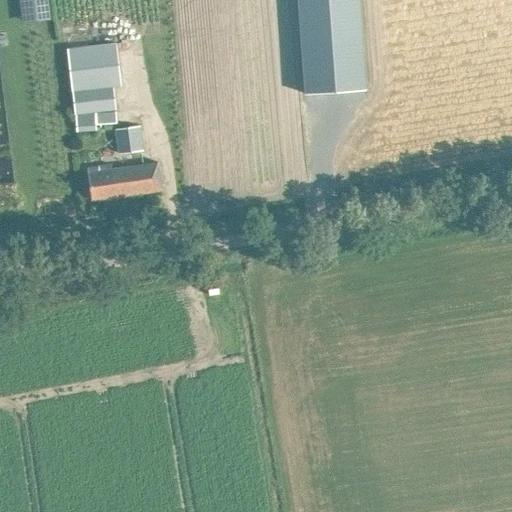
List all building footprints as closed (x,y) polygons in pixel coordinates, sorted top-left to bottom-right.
[(361,0),(298,0),(305,94),(367,89),(361,0)] [(107,45),(68,50),(75,113),(76,113),(116,109),(114,87),(121,86),(116,44),(107,45)] [(116,112),(76,115),(77,130),(96,129),(96,125),(117,124),(116,112)] [(140,126),(117,129),(116,129),(119,153),(143,150),(140,126)] [(162,191),(158,162),(112,169),(111,165),(88,168),(92,200),(162,191)]
